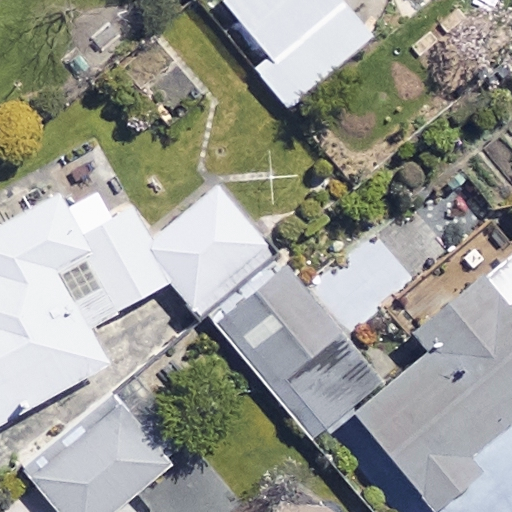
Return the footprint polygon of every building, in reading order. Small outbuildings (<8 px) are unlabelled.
[(333,0),(219,0),(267,54),(248,71),(272,99),(327,50),(334,59),(363,34),(333,0)] [(196,83),(153,36),(121,66),(164,113),(196,83)] [(511,195),(511,165),(490,142),(460,169),(496,210),(511,195)] [(0,414),(101,359),(81,323),(161,278),(176,306),(262,258),(222,185),(144,228),(129,201),(109,212),(94,185),(56,206),(47,191),(0,217),(0,414)] [(511,411),(511,247),(472,281),(450,254),(384,308),(419,352),(374,389),(275,267),(208,321),(303,438),(341,407),(424,510),(469,472),(456,457),(511,411)] [(100,511),(165,462),(108,388),(13,461),(52,511),(100,511)]
